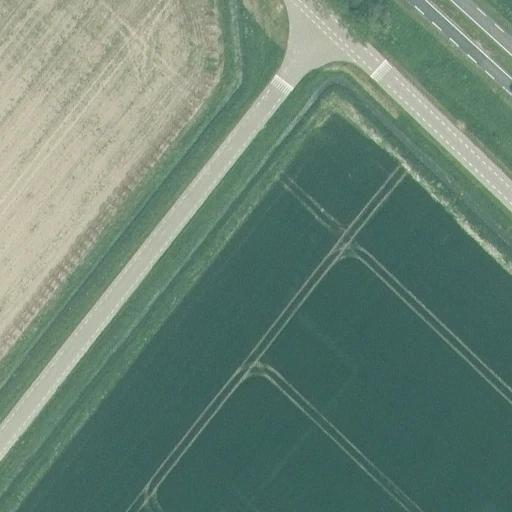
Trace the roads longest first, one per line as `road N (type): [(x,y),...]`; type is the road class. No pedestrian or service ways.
road 1 (unclassified): [(0,442),(329,24)]
road 2 (unclassified): [(511,198),(329,24)]
road 3 (primary): [(415,0),(511,87)]
